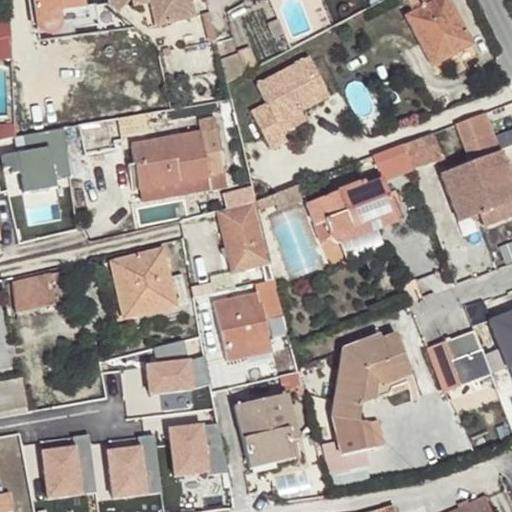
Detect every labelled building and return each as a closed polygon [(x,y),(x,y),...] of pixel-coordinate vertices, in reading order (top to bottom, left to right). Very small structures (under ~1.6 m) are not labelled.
[(62,12),(85,9),(83,0),(35,0),(40,25),(63,21),(62,12)] [(106,0),(107,4),(115,11),(124,0),(159,0),(164,22),(194,14),(190,0),(106,0)] [(159,0),(129,0),(130,4),(145,0),(150,0),(155,24),(164,22),(159,0)] [(474,44),(449,0),(407,0),(414,11),(406,15),(434,66),(474,44)] [(86,18),(85,9),(62,12),(63,21),(86,18)] [(0,24),(0,40),(12,39),(11,23),(0,24)] [(12,39),(0,40),(0,58),(13,56),(13,53),(12,39)] [(309,58),(257,85),(267,104),(252,113),(271,150),(288,141),(278,124),(330,96),(309,58)] [(474,117),(456,125),(472,164),(441,175),(459,222),(480,214),(484,225),(511,214),(511,178),(486,113),(474,117)] [(0,126),(0,142),(8,141),(17,139),(16,125),(0,126)] [(30,153),(4,159),(6,172),(14,170),(16,176),(24,174),(28,195),(61,187),(59,177),(74,174),(67,129),(26,138),(30,153)] [(141,190),(225,173),(217,130),(133,147),(137,167),(141,190)] [(420,139),(404,145),(410,162),(440,151),(434,134),(420,139)] [(87,163),(81,137),(70,140),(75,167),(87,163)] [(383,180),(413,168),(410,162),(404,145),(397,147),(372,157),(380,179),(362,186),(360,180),(337,189),(339,192),(306,205),(315,225),(324,222),(329,234),(329,235),(329,236),(330,237),(331,238),(332,239),(333,240),(334,240),(334,241),(335,241),(336,242),(337,242),(337,243),(338,243),(339,243),(339,242),(340,243),(341,243),(342,243),(343,243),(344,243),(345,243),(345,242),(346,242),(347,242),(348,241),(349,241),(349,240),(350,240),(350,239),(351,239),(351,238),(352,238),(352,237),(353,237),(353,236),(353,235),(354,235),(354,234),(354,233),(354,232),(354,231),(354,230),(354,229),(354,228),(354,226),(354,225),(353,224),(395,209),(383,180)] [(228,186),(225,173),(141,190),(143,202),(228,186)] [(261,222),(306,205),(299,186),(256,204),(261,222)] [(261,222),(256,204),(218,213),(232,273),(271,263),(261,222)] [(395,209),(353,224),(354,225),(354,226),(354,228),(354,229),(354,230),(354,231),(354,232),(354,233),(397,216),(395,209)] [(111,262),(118,290),(126,289),(133,316),(189,301),(182,275),(172,278),(164,250),(111,262)] [(31,278),(36,309),(58,303),(54,283),(62,281),(60,271),(31,278)] [(18,313),(36,309),(31,278),(14,282),(18,313)] [(280,313),(271,278),(260,280),(268,315),(280,313)] [(126,289),(118,290),(125,318),(133,316),(126,289)] [(244,351),(272,346),(262,305),(258,306),(257,295),(215,304),(228,361),(245,357),(244,351)] [(511,311),(490,320),(508,368),(511,366),(511,311)] [(492,375),(475,332),(446,343),(462,387),(492,375)] [(364,390),(378,384),(385,386),(411,376),(396,334),(382,340),(380,335),(344,349),(342,363),(334,417),(344,455),(367,448),(361,420),(363,404),(364,390)] [(158,367),(143,369),(146,401),(212,392),(205,361),(190,362),(183,342),(153,351),(158,367)] [(273,351),(272,346),(244,351),(245,357),(273,351)] [(0,413),(28,409),(23,380),(0,384),(0,413)] [(377,399),(378,384),(364,390),(363,404),(377,399)] [(287,432),(297,429),(288,395),(238,408),(246,439),(242,439),(247,463),(272,456),(273,462),(293,457),(289,443),(287,432)] [(361,420),(367,448),(379,445),(373,421),(361,420)] [(217,425),(165,434),(173,479),(205,473),(206,477),(226,473),(217,425)] [(300,440),(297,429),(287,432),(289,443),(300,440)] [(150,437),(139,439),(141,450),(104,457),(112,503),(161,494),(150,437)] [(77,458),(42,462),(47,508),(94,502),(87,440),(75,441),(77,458)] [(272,456),(247,463),(249,469),(273,462),(272,456)] [(0,511),(9,511),(16,511),(12,493),(0,495),(0,511)] [(493,511),(488,499),(456,511),(493,511)]
